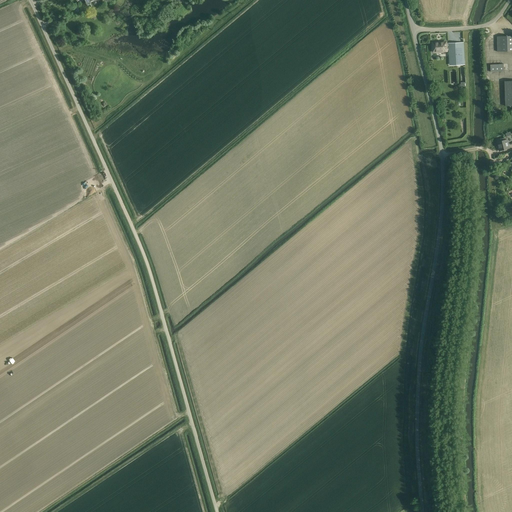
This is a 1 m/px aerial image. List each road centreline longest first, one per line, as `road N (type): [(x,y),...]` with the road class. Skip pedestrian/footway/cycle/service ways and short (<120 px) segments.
road 1 (unclassified): [(216,511),(149,269),(30,0)]
road 2 (unclassified): [(413,29),(444,154),(442,235),(419,393),(424,511)]
